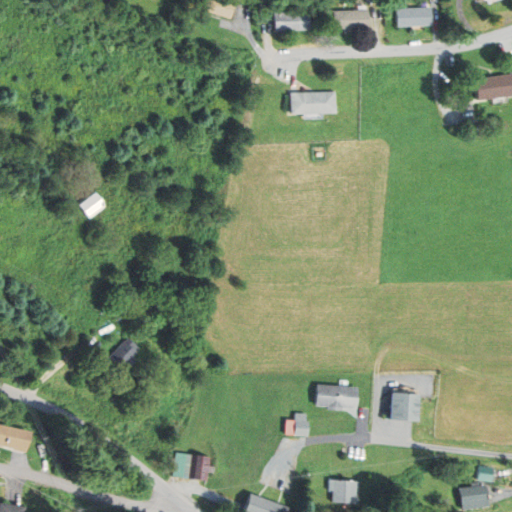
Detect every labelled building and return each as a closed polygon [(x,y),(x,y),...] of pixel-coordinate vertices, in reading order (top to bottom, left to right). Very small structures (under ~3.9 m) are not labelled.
[(227,0),(203,0),(201,9),(229,18),(234,2),(227,0)] [(396,9),(396,26),(431,24),(430,7),(396,9)] [(332,11),(333,28),(368,27),(367,9),(332,11)] [(274,13),(274,30),(309,29),(309,12),(274,13)] [(474,79),(477,100),(511,95),(511,75),(511,76),(511,74),(474,79)] [(289,93),(289,113),(334,111),(333,91),(289,93)] [(77,202),(82,210),(98,198),(92,190),(77,202)] [(110,314),(117,320),(126,311),(119,304),(110,314)] [(108,357),(120,368),(135,352),(124,341),(108,357)] [(316,384),(315,404),(356,407),(357,387),(316,384)] [(390,393),(389,419),(415,420),(417,395),(390,393)] [(294,421),(293,434),(307,435),(308,422),(294,421)] [(0,425),(0,444),(24,449),(28,431),(0,425)] [(176,453),(173,475),(190,477),(193,455),(176,453)] [(193,455),(190,477),(207,479),(210,457),(193,455)] [(478,466),(477,479),(489,481),(491,467),(478,466)] [(332,480),(331,501),(355,503),(356,482),(332,480)] [(459,489),(462,509),(488,505),(485,484),(459,489)] [(248,494),(242,511),(285,511),(287,507),(248,494)] [(0,511),(21,511),(22,507),(0,503),(0,511)]
